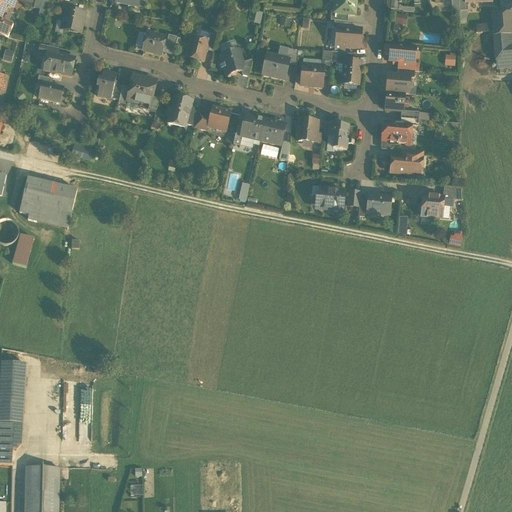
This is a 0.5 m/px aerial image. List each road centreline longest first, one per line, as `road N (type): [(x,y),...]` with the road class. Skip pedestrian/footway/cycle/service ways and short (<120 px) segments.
road 1 (track): [(511,264),(0,153)]
road 2 (residential): [(367,117),(168,81),(156,68),(89,53)]
road 3 (unclassified): [(459,511),(511,331)]
